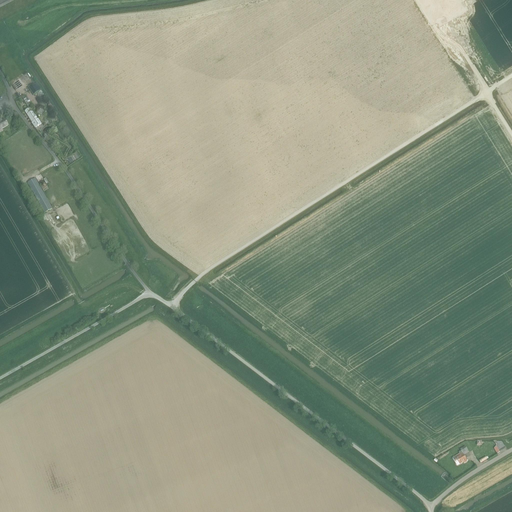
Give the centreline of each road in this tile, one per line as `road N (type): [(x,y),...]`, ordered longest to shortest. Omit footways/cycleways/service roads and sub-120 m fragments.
road 1 (unclassified): [(431,511),(418,494),(171,306),(145,295)]
road 2 (unclassified): [(0,377),(145,295)]
